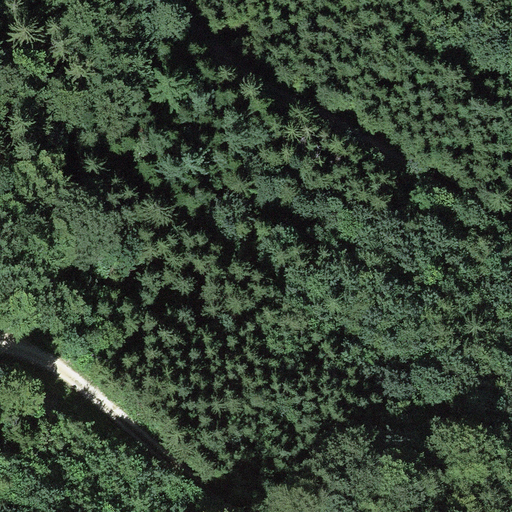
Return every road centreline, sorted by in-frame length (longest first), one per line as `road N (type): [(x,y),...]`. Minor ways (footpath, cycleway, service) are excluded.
road 1 (track): [(511,228),(237,71),(173,0)]
road 2 (track): [(0,349),(47,363),(219,511)]
